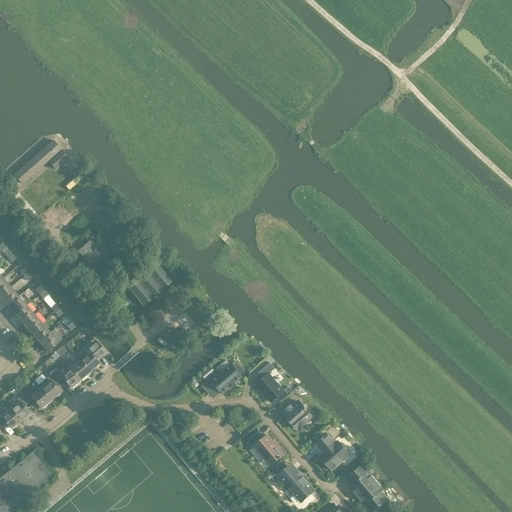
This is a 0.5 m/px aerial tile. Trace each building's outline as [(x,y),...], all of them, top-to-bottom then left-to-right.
[(53,141),(14,175),(22,184),(48,161),(61,150),(53,141)] [(61,150),(48,161),(56,170),(69,159),(61,150)] [(78,251),(88,262),(94,257),(89,251),(94,246),(90,241),(78,251)] [(0,251),(1,251),(8,258),(12,254),(2,242),(0,244),(0,251)] [(16,259),(12,254),(8,258),(11,263),(16,259)] [(154,261),(125,285),(143,306),(171,281),(154,261)] [(19,272),(23,276),(28,272),(24,268),(19,272)] [(32,277),(28,272),(23,276),(27,281),(32,277)] [(0,279),(0,295),(11,287),(3,278),(0,279)] [(35,290),(39,295),(44,290),(40,286),(35,290)] [(0,295),(0,297),(7,305),(18,296),(11,287),(0,295)] [(48,295),(44,290),(39,295),(43,299),(48,295)] [(18,296),(7,305),(15,315),(27,305),(31,302),(23,292),(18,296)] [(50,308),(54,313),(59,309),(55,304),(50,308)] [(15,315),(25,326),(35,315),(27,305),(15,315)] [(63,313),(59,309),(54,313),(58,318),(63,313)] [(35,315),(25,326),(32,334),(43,324),(35,315)] [(66,326),(71,331),(75,327),(71,322),(66,326)] [(43,324),(32,334),(39,342),(50,333),(43,324)] [(50,333),(39,342),(47,352),(58,342),(50,333)] [(88,352),(79,359),(90,372),(99,364),(96,360),(100,356),(91,345),(86,350),(88,352)] [(66,352),(62,346),(56,352),(61,357),(66,352)] [(70,368),(81,380),(90,372),(79,359),(70,368)] [(210,379),(202,386),(207,391),(214,384),(222,393),(230,387),(234,383),(242,376),(231,364),(230,365),(226,360),(217,368),(221,373),(212,381),(210,379)] [(264,377),(255,384),(271,402),(284,391),(269,374),(275,369),(270,363),(260,371),(264,377)] [(51,374),(61,385),(65,381),(71,388),(81,380),(70,368),(61,375),(56,369),(51,374)] [(37,386),(40,388),(50,400),(60,392),(57,388),(61,385),(51,374),(37,386)] [(21,394),(31,405),(35,402),(41,408),(50,400),(40,388),(31,396),(26,390),(21,394)] [(18,401),(10,409),(20,421),(30,413),(27,409),(31,405),(21,394),(16,399),(18,401)] [(305,422),(312,416),(299,402),(293,408),(291,406),(285,410),(288,414),(285,416),(295,428),(298,426),(301,429),(307,424),(305,422)] [(0,425),(1,426),(4,423),(10,429),(20,421),(10,409),(1,417),(0,415),(0,425)] [(259,432),(247,442),(252,449),(255,447),(271,466),(284,455),(267,435),(264,438),(259,432)] [(347,451),(347,449),(347,447),(346,446),(344,445),(342,445),(338,442),(335,444),(328,435),(316,445),(324,454),(320,457),(332,471),(350,455),(347,451)] [(0,511),(11,511),(54,477),(32,451),(0,478),(0,511)] [(301,502),(315,491),(292,464),(278,475),(290,489),(288,490),(293,496),(295,495),(301,502)] [(371,511),(372,511),(376,509),(376,510),(377,511),(378,511),(379,511),(380,511),(381,510),(382,510),(383,509),(383,508),(384,508),(384,507),(384,506),(383,505),(383,504),(383,503),(386,501),(380,493),(383,490),(369,474),(370,472),(364,465),(348,478),(354,485),(351,488),(371,511)]
